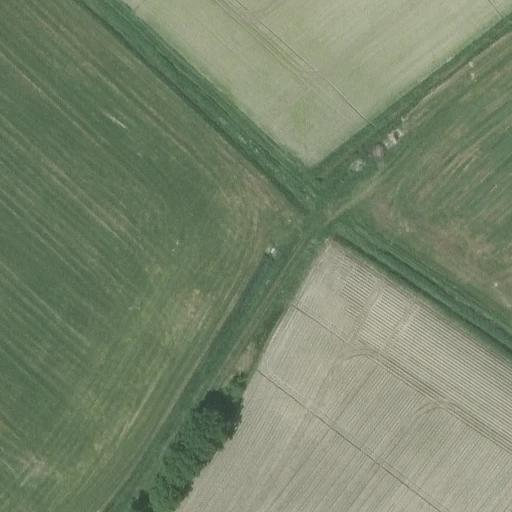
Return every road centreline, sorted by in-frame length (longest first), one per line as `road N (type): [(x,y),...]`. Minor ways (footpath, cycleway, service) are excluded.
road 1 (track): [(146,511),(331,202)]
road 2 (track): [(331,202),(105,0)]
road 3 (track): [(331,202),(367,156),(511,46)]
road 4 (track): [(511,335),(331,202)]
